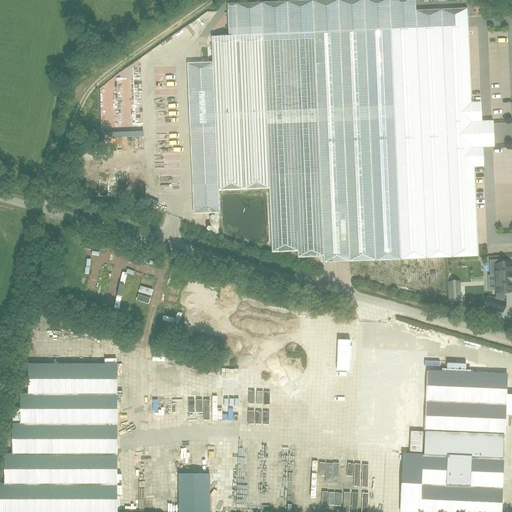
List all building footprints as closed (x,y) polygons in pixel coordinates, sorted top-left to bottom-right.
[(214,88),(187,89),(189,129),(215,128),(218,192),(269,189),(272,254),(297,252),(298,259),(323,258),(324,265),(400,261),(478,257),(475,185),(474,167),(471,103),(468,25),(228,36),(211,37),(212,62),(214,88)] [(502,312),(505,303),(503,302),(504,297),(504,291),(509,291),(511,290),(511,273),(511,274),(511,266),(501,266),(501,260),(489,261),(490,276),(495,276),(496,291),(496,296),(495,300),(488,298),(485,308),(502,312)] [(161,273),(159,280),(168,283),(170,276),(161,273)] [(459,299),(458,284),(450,285),(450,300),(459,299)] [(165,304),(164,308),(180,312),(181,308),(165,304)] [(383,319),(382,325),(425,333),(426,329),(413,326),(413,325),(383,319)] [(338,340),(337,370),(349,371),(349,361),(350,347),(350,341),(338,340)] [(20,427),(12,427),(12,457),(4,457),(4,487),(0,486),(0,511),(116,511),(115,366),(27,367),(28,397),(20,397),(20,427)] [(424,455),(421,511),(500,511),(503,458),(504,435),(505,415),(511,415),(511,395),(506,395),(507,375),(427,372),(425,432),(424,455)] [(268,391),(280,392),(280,381),(268,380),(268,391)] [(291,400),(303,400),(303,389),(291,389),(291,400)] [(410,431),(409,453),(422,453),(423,432),(410,431)] [(331,465),(331,477),(339,477),(339,478),(347,478),(347,462),(337,462),(337,465),(331,465)] [(259,477),(266,478),(269,466),(262,465),(259,477)] [(299,482),(312,483),(312,477),(307,477),(307,468),(299,468),(299,482)] [(153,473),(153,480),(158,480),(158,486),(163,486),(163,473),(153,473)] [(210,511),(210,477),(180,477),(179,511),(210,511)] [(320,511),(320,499),(306,500),(307,511),(320,511)]
